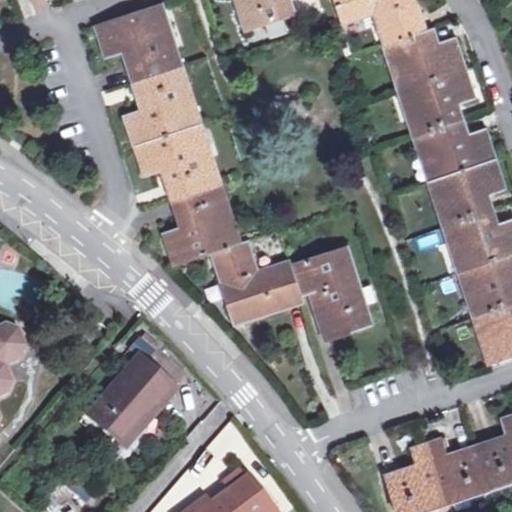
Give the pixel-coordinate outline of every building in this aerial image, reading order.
[(241,0),(246,14),(239,17),(245,33),(292,17),(287,1),(290,0),(241,0)] [(290,0),(287,1),(292,17),(298,15),(293,0),(290,0)] [(435,45),(430,31),(420,1),(413,4),(411,0),(335,0),(343,26),(373,16),(388,60),(393,58),(414,121),(409,123),(417,151),(423,149),(444,212),(439,214),(447,241),(452,239),(474,303),(469,305),(478,332),(483,331),(494,364),(511,357),(511,220),(501,223),(495,225),(486,198),(492,196),(507,192),(486,129),(471,134),(465,136),(455,107),(462,105),(477,100),(456,38),(442,42),(435,45)] [(188,227),(180,230),(165,235),(174,266),(213,254),(234,318),(282,303),(284,310),(303,304),(301,296),(314,292),(328,333),(350,326),(352,332),(373,326),(349,249),(291,267),(290,263),(259,272),(249,242),(237,246),(222,199),(226,198),(217,171),(213,173),(183,81),(189,80),(179,50),(174,52),(159,7),(95,27),(106,61),(123,55),(131,52),(150,109),(141,112),(125,117),(145,179),(161,174),(170,171),(188,227)] [(435,45),(442,42),(438,28),(430,31),(435,45)] [(131,52),(123,55),(141,112),(150,109),(131,52)] [(471,134),(462,105),(455,107),(465,136),(471,134)] [(170,171),(161,174),(180,230),(188,227),(170,171)] [(495,225),(501,223),(492,196),(486,198),(495,225)] [(0,397),(3,396),(7,384),(0,368),(0,367),(16,360),(20,348),(13,329),(2,324),(0,324),(0,397)] [(145,368),(170,390),(183,374),(158,353),(145,368)] [(143,416),(149,422),(174,393),(170,390),(145,368),(136,360),(89,415),(117,440),(120,442),(143,416)] [(127,448),(149,422),(143,416),(120,442),(127,448)] [(397,511),(428,511),(511,484),(511,416),(502,420),(507,433),(510,440),(450,459),(448,453),(444,439),(412,450),(417,463),(419,471),(388,481),(397,511)] [(510,440),(507,433),(448,453),(450,459),(510,440)] [(386,473),(388,481),(419,471),(417,463),(386,473)] [(225,482),(231,491),(246,481),(239,471),(225,482)] [(188,511),(272,511),(248,479),(246,481),(231,491),(210,507),(203,511),(195,511),(193,509),(188,511)] [(195,511),(203,511),(210,507),(205,501),(193,509),(195,511)]
